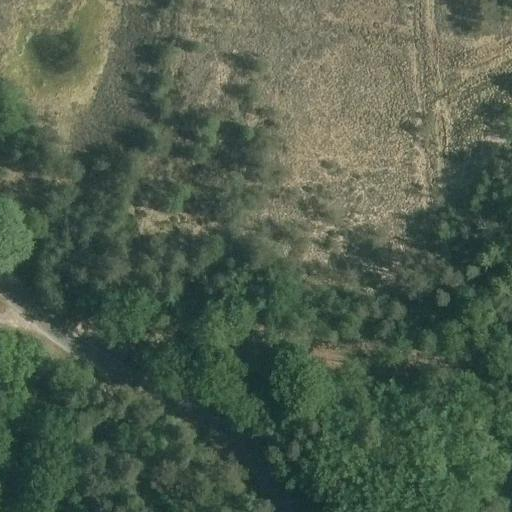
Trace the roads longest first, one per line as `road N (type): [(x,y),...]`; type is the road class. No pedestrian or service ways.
road 1 (track): [(42,323),(511,376)]
road 2 (unclassified): [(292,511),(244,453),(42,323),(0,280)]
road 3 (track): [(0,488),(42,323)]
